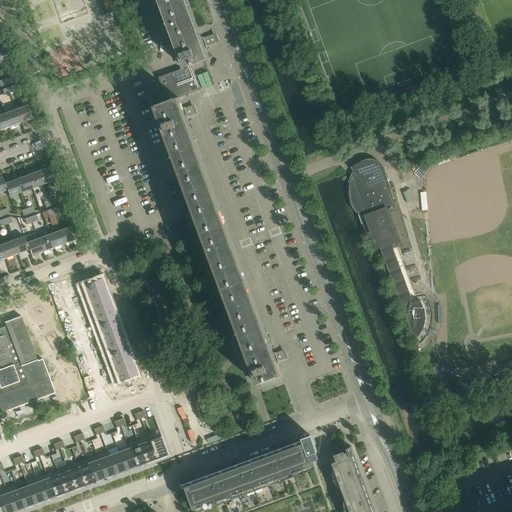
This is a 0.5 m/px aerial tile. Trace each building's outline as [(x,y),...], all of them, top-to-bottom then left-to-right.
[(182,60),(185,68),(185,69),(192,66),(210,59),(206,50),(208,50),(208,49),(218,45),(214,37),(205,40),(204,39),(203,40),(198,28),(187,0),(160,0),(162,6),(157,8),(165,31),(171,29),(178,49),(175,50),(180,61),(182,60)] [(0,47),(0,62),(10,59),(5,46),(0,47)] [(185,69),(185,68),(159,78),(168,102),(179,98),(201,90),(192,66),(185,69)] [(212,84),(208,72),(203,73),(208,86),(212,84)] [(207,86),(202,74),(198,75),(203,88),(207,86)] [(183,108),(179,98),(168,102),(155,107),(160,120),(157,121),(161,132),(164,131),(171,151),(166,153),(174,176),(180,174),(232,316),(226,318),(235,341),(241,338),(250,365),(248,366),(252,377),(254,376),(257,384),(282,375),(277,364),(279,363),(279,362),(286,359),(283,351),(276,353),(274,353),(187,119),(189,118),(189,117),(196,114),(192,106),(185,109),(185,108),(183,108)] [(27,105),(16,109),(21,122),(32,118),(27,105)] [(9,126),(21,122),(16,109),(4,113),(9,126)] [(4,113),(0,114),(0,129),(9,126),(4,113)] [(378,247),(397,239),(387,213),(397,209),(385,170),(385,169),(384,168),(384,166),(382,165),(382,164),(381,163),(380,162),(379,162),(378,161),(377,160),(376,160),(374,159),(373,159),(372,159),(369,159),(368,159),(367,159),(366,159),(364,160),(362,161),(351,168),(355,174),(353,178),(352,178),(352,179),(351,181),(350,182),(350,184),(350,186),(349,188),(349,190),(349,192),(349,194),(349,195),(349,197),(350,199),(350,201),(351,204),(352,206),(353,207),(354,209),(355,210),(356,211),(357,213),(358,213),(369,241),(375,239),(378,247)] [(39,171),(43,184),(55,180),(50,167),(39,171)] [(32,189),(43,184),(39,171),(27,175),(32,189)] [(27,175),(16,179),(21,193),(32,189),(27,175)] [(9,197),(21,193),(16,179),(4,183),(7,190),(9,197)] [(72,226),(60,230),(65,243),(77,239),(72,226)] [(54,248),(65,243),(60,230),(49,234),(54,248)] [(43,252),(54,248),(49,234),(38,238),(43,252)] [(29,249),(26,243),(24,236),(12,240),(17,254),(29,249)] [(31,256),(43,252),(38,238),(26,243),(29,249),(31,256)] [(400,246),(397,239),(378,247),(380,246),(419,351),(415,339),(419,336),(424,328),(426,319),(425,309),(421,301),(414,302),(413,302),(393,248),(400,246)] [(6,258),(17,254),(12,240),(1,245),(6,258)] [(101,279),(80,286),(83,297),(105,289),(101,279)] [(105,289),(83,297),(84,297),(86,296),(89,305),(87,306),(108,298),(105,289)] [(108,298),(87,306),(91,316),(112,308),(108,298)] [(112,308),(91,316),(94,325),(115,317),(112,308)] [(6,326),(0,328),(0,369),(5,368),(9,378),(18,374),(14,365),(20,362),(21,366),(21,367),(37,361),(21,316),(5,322),(5,323),(6,326)] [(115,317),(94,325),(98,335),(119,327),(115,317)] [(119,327),(98,335),(101,344),(122,336),(119,327)] [(122,336),(101,344),(105,354),(126,346),(122,336)] [(126,346),(105,354),(108,363),(129,356),(126,346)] [(129,356),(108,363),(112,373),(133,365),(129,356)] [(0,413),(55,393),(42,359),(37,361),(21,367),(21,366),(20,362),(14,365),(18,374),(9,378),(5,368),(0,369),(0,413)] [(133,365),(112,373),(115,383),(137,375),(133,365)] [(147,436),(137,440),(146,463),(156,459),(147,436)] [(148,436),(147,436),(156,459),(166,455),(160,437),(149,441),(148,436)] [(137,440),(127,444),(135,466),(146,463),(137,440)] [(194,511),(199,511),(315,469),(312,461),(318,459),(316,453),(317,452),(313,441),(186,488),(194,511)] [(128,446),(118,450),(125,470),(135,466),(127,444),(128,446)] [(372,511),(352,457),(352,456),(355,455),(351,446),(348,448),(347,445),(342,447),(343,452),(334,455),(337,461),(332,463),(350,511),(372,511)] [(107,451),(115,474),(125,470),(118,450),(118,452),(109,456),(107,451)] [(107,451),(97,455),(105,477),(115,474),(107,451)] [(97,455),(87,459),(95,481),(105,477),(97,455)] [(87,459),(76,463),(85,485),(95,481),(87,459)] [(76,463),(66,466),(75,489),(85,485),(76,463)] [(66,466),(56,470),(64,492),(75,489),(66,466)] [(56,470),(46,474),(54,496),(64,492),(56,470)] [(46,474),(36,477),(44,500),(54,496),(46,474)] [(36,477),(26,481),(34,504),(44,500),(36,477)] [(16,485),(24,507),(34,504),(26,481),(27,486),(18,489),(16,485)] [(16,485),(6,489),(14,511),(24,507),(16,485)] [(6,489),(0,490),(0,504),(2,511),(11,511),(14,511),(6,489)]
